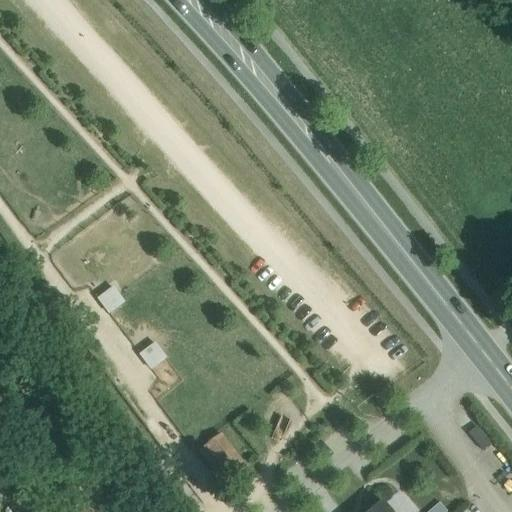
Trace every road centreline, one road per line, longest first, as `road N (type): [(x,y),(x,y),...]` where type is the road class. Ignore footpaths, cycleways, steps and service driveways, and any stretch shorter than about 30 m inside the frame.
road 1 (primary): [(183,0),(511,394)]
road 2 (unknown): [(413,411),(495,511)]
